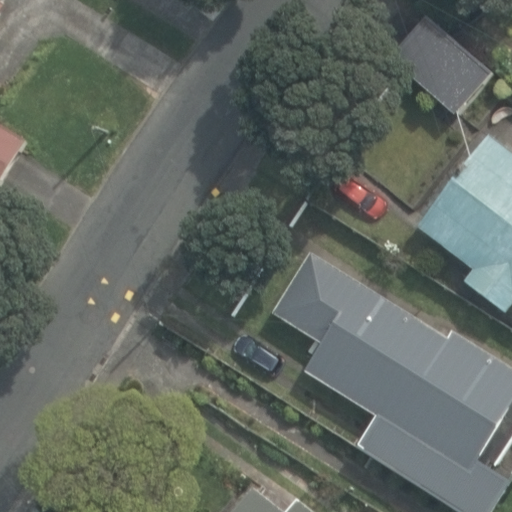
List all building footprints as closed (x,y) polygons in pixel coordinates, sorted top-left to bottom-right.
[(0,3),(0,188),(32,138),(0,117),(0,30),(12,11),(0,3)] [(397,61),(460,116),(494,77),(430,22),(397,61)] [(511,313),(511,152),(493,138),(425,227),(482,271),(472,284),(511,314),(511,313)] [(364,446),(469,511),(500,511),(511,493),(511,482),(483,464),(511,417),(511,368),(450,330),(445,336),(316,256),(280,313),(329,344),(311,372),(382,417),(364,446)] [(313,511),(302,503),(294,511),(285,511),(259,490),(241,511),(313,511)]
